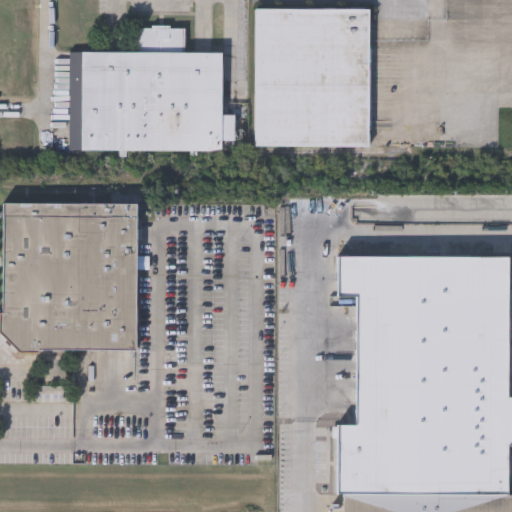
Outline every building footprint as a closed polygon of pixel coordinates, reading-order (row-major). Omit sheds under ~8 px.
[(255,148),(255,11),(370,11),(370,148),(255,148)] [(222,153),(70,152),(70,54),(135,55),(135,30),(185,30),(185,54),(221,54),(221,117),(234,117),(234,142),(222,142),(222,153)] [(135,353),(13,353),(13,345),(1,345),(2,205),(136,206),(135,353)] [(505,495),(342,495),(336,495),(336,421),(353,421),(354,306),(336,306),(336,254),(506,254),(506,395),(511,395),(511,448),(506,448),(505,495)] [(511,495),(511,511),(342,511),(342,495),(505,495),(511,495)]
